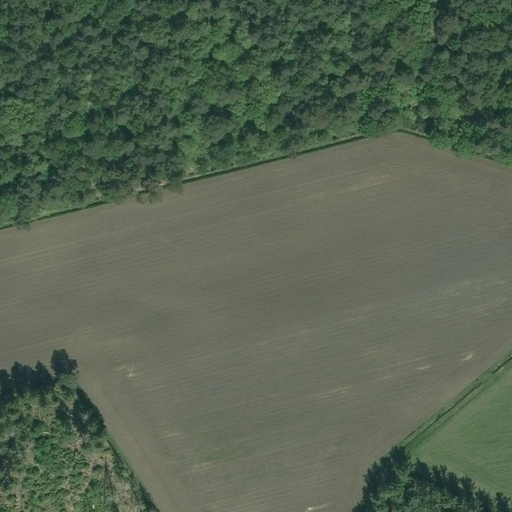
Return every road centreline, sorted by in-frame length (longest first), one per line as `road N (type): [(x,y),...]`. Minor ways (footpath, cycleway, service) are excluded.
road 1 (track): [(313,0),(260,20),(186,26),(78,78),(0,93)]
road 2 (track): [(415,511),(385,461),(511,357)]
